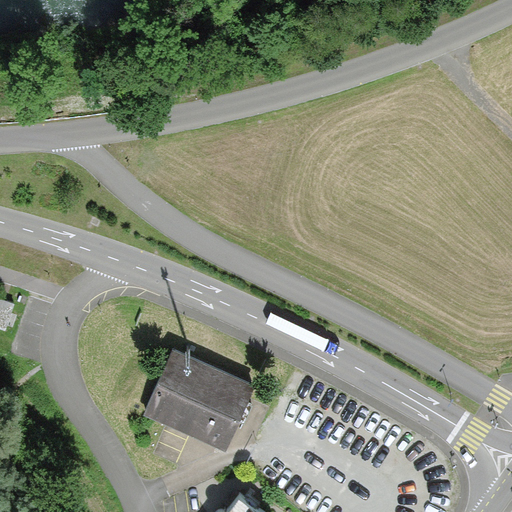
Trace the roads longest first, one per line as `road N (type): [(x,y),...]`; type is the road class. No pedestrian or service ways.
road 1 (primary): [(0,222),(251,312),(472,435)]
road 2 (primary): [(511,404),(171,223),(73,133)]
road 3 (primary): [(511,7),(438,42),(266,97),(73,133)]
road 4 (track): [(98,511),(42,428),(0,395)]
